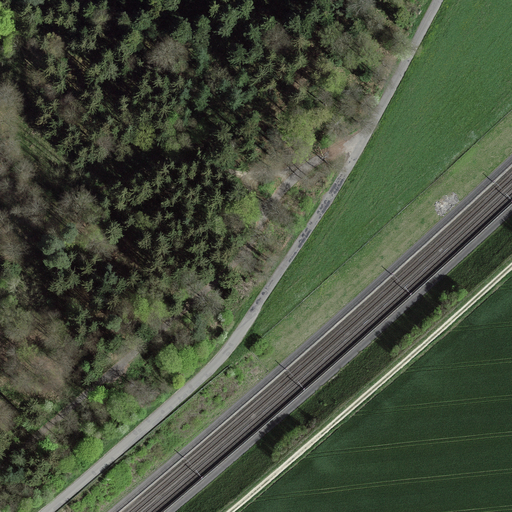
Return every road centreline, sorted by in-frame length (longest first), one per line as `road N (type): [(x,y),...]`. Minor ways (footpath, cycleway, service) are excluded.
road 1 (track): [(44,511),(231,347),(360,144),(437,0)]
road 2 (track): [(0,464),(249,247),(299,168),(360,144)]
road 3 (track): [(231,511),(511,260)]
road 4 (track): [(0,223),(172,161),(266,179),(299,168)]
